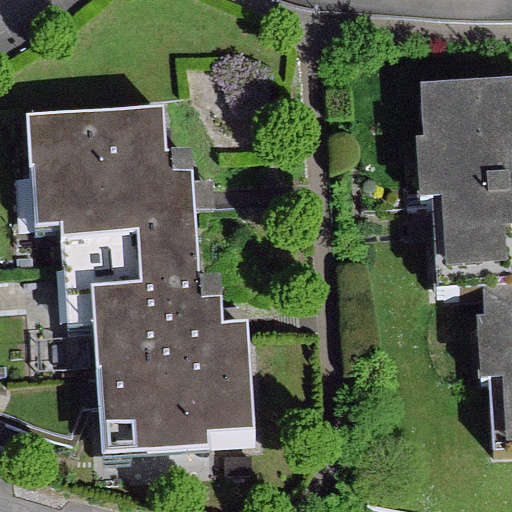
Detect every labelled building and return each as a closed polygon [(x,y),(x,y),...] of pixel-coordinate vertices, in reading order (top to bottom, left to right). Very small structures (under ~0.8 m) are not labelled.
[(450,304),(479,303),(511,300),(511,92),(416,99),(420,153),(433,152),(436,192),(437,212),(427,212),(429,244),(446,243),(450,304)] [(162,167),(159,121),(22,130),(25,184),(52,182),(58,279),(85,277),(115,276),(112,222),(191,218),(190,213),(189,193),(189,192),(187,166),(162,167)] [(119,382),(123,457),(250,449),(243,340),(219,342),(218,324),(216,293),(196,295),(191,218),(112,222),(115,276),(85,277),(92,384),(119,382)] [(511,300),(479,303),(484,390),(499,389),(511,388),(511,300)] [(511,388),(499,389),(484,390),(489,462),(511,460),(511,388)]
